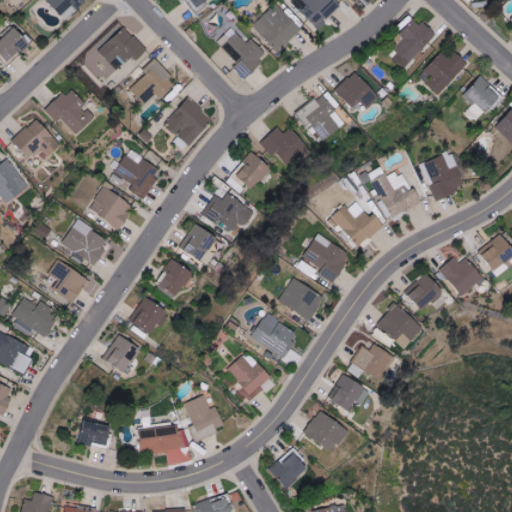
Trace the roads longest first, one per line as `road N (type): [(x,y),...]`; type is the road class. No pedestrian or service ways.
road 1 (residential): [(0,484),(57,374),(198,168),(284,82),(360,34),(395,0)]
road 2 (residential): [(13,455),(130,482),(173,479),(224,461),(281,412),(387,265),(511,190)]
road 3 (residential): [(136,0),(246,115)]
road 4 (residential): [(0,107),(116,0)]
